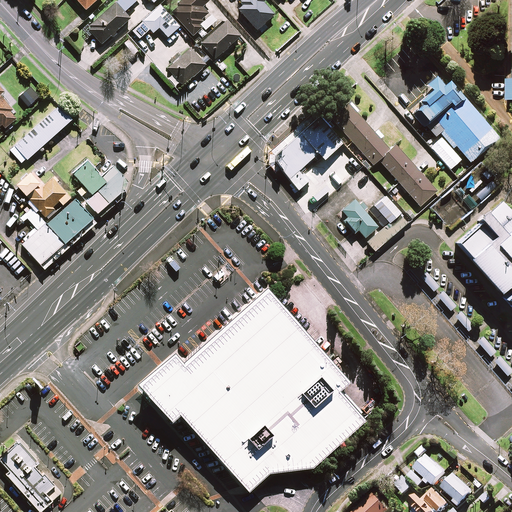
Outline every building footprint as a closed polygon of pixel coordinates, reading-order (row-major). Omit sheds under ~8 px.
[(75,0),(86,12),(98,0),(75,0)] [(117,35),(115,33),(130,20),(124,13),(136,3),(135,1),(135,0),(120,0),(93,24),(91,22),(82,30),(90,38),(92,36),(101,46),(111,37),(113,39),(117,35)] [(210,16),(204,22),(202,20),(208,14),(203,8),(209,2),(206,0),(183,0),(170,12),(193,37),(197,33),(203,39),(208,34),(205,31),(216,22),(210,16)] [(266,0),(239,0),(243,5),(237,10),(257,31),(274,16),(263,3),(266,0)] [(180,27),(160,6),(132,32),(140,40),(150,30),(153,34),(159,29),(168,39),(180,27)] [(239,38),(226,23),(201,45),(215,60),(239,38)] [(292,34),(287,29),(276,39),(281,44),(292,34)] [(128,39),(122,45),(134,57),(139,51),(128,39)] [(206,67),(190,49),(167,69),(183,87),(206,67)] [(418,100),(408,110),(421,124),(429,117),(469,159),(497,132),(443,76),(418,100)] [(5,129),(17,119),(12,112),(13,111),(0,95),(5,92),(0,85),(0,127),(2,125),(5,129)] [(388,140),(348,93),(330,108),(371,155),(388,140)] [(63,100),(13,143),(25,158),(76,115),(63,100)] [(329,137),(308,113),(278,139),(268,148),(288,171),(329,137)] [(436,183),(395,135),(377,150),(419,198),(436,183)] [(387,185),(363,157),(348,170),(371,198),(387,185)] [(87,203),(98,214),(121,194),(124,179),(113,167),(101,177),(88,162),(74,175),(94,197),(87,203)] [(45,179),(36,169),(18,184),(44,215),(71,192),(54,172),(45,179)] [(487,169),(481,174),(487,181),(493,176),(487,169)] [(496,189),(491,183),(476,196),(481,202),(496,189)] [(377,219),(352,190),(337,203),(362,232),(377,219)] [(77,193),(47,219),(63,238),(93,213),(77,193)] [(471,212),(455,194),(447,202),(444,199),(431,210),(450,231),(471,212)] [(511,210),(498,194),(447,237),(461,254),(457,258),(511,321),(511,210)] [(465,195),(461,199),(472,210),(476,206),(465,195)] [(389,224),(401,213),(386,197),(374,207),(382,215),(377,220),(383,226),(387,221),(389,224)] [(401,213),(389,224),(366,244),(374,252),(408,221),(401,213)] [(63,240),(45,220),(25,237),(43,257),(63,240)] [(439,287),(426,272),(420,277),(433,292),(439,287)] [(174,354),(137,386),(171,423),(179,416),(247,493),(268,474),(312,468),(365,421),(339,392),(349,383),(265,290),(182,364),(174,354)] [(456,306),(442,291),(436,296),(450,312),(456,306)] [(462,313),(455,319),(468,332),(474,327),(462,313)] [(483,337),(476,344),(490,359),(497,353),(483,337)] [(511,371),(501,359),(494,364),(506,378),(511,373),(511,371)] [(39,464),(18,441),(0,457),(0,461),(9,472),(6,474),(40,511),(61,492),(44,473),(42,474),(35,467),(39,464)] [(426,486),(428,484),(432,487),(444,473),(425,456),(413,470),(424,480),(422,482),(426,486)] [(472,492),(454,474),(439,489),(457,506),(472,492)] [(411,487),(405,481),(397,490),(402,495),(411,487)] [(413,511),(411,511),(439,511),(447,505),(433,489),(421,500),(415,493),(404,502),(413,511)] [(489,498),(484,492),(478,498),(483,504),(489,498)] [(389,511),(387,509),(373,494),(353,511),(389,511)]
